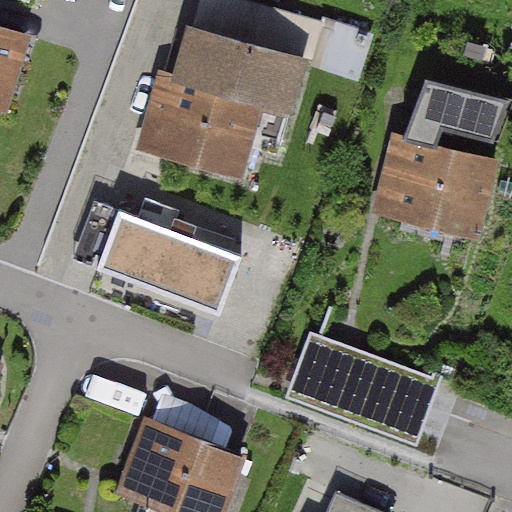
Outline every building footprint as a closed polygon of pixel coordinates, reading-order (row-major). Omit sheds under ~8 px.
[(41,44),(0,31),(0,113),(18,119),(41,44)] [(309,73),(189,39),(177,84),(159,79),(136,160),(244,191),(264,118),(294,126),(309,73)] [(503,177),(391,152),(373,231),(486,256),(503,177)] [(222,327),(242,272),(123,228),(102,283),(222,327)] [(439,372),(313,325),(289,388),(415,435),(439,372)] [(0,400),(13,366),(0,360),(0,400)] [(241,511),(261,466),(149,420),(123,484),(192,511),(241,511)]
